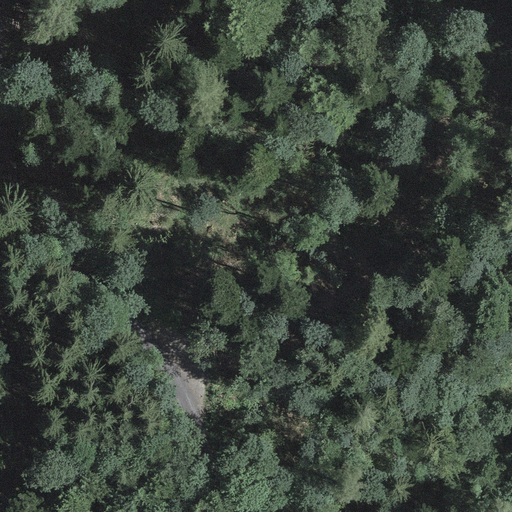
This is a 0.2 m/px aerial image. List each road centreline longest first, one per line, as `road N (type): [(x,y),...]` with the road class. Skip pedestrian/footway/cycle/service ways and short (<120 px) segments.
road 1 (track): [(0,129),(42,230),(169,366)]
road 2 (track): [(0,494),(20,431),(21,397),(0,314)]
road 3 (unclassified): [(169,366),(227,511)]
